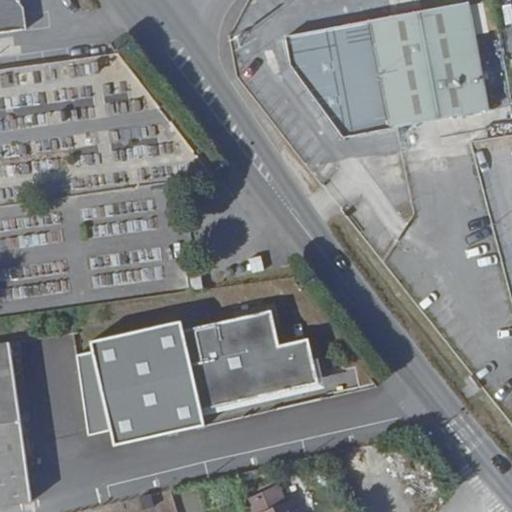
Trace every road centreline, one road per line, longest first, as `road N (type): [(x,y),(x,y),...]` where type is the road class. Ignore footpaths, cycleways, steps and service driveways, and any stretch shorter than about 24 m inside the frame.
road 1 (tertiary): [(511,491),(141,0)]
road 2 (unknown): [(361,182),(511,361)]
